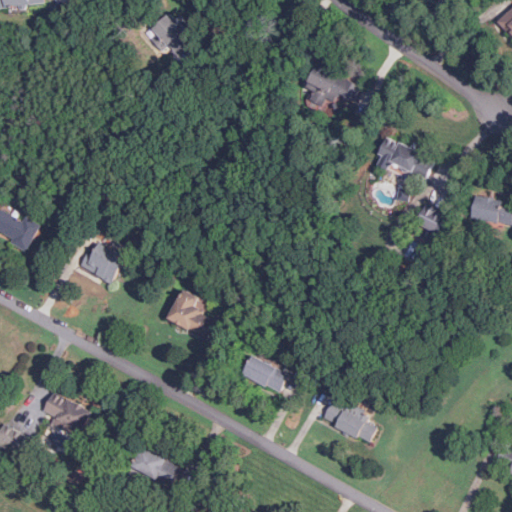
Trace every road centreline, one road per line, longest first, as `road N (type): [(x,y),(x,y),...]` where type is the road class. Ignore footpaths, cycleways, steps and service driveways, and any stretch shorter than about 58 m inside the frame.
road 1 (residential): [(0,296),(385,511)]
road 2 (residential): [(340,0),(502,115)]
